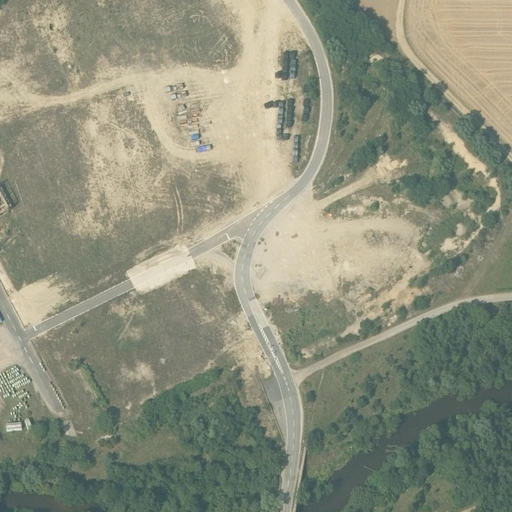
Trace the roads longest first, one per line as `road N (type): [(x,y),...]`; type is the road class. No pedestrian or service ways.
road 1 (track): [(317,384),(331,359),(420,318),(511,299)]
road 2 (track): [(511,162),(411,61),(400,41),(404,0)]
